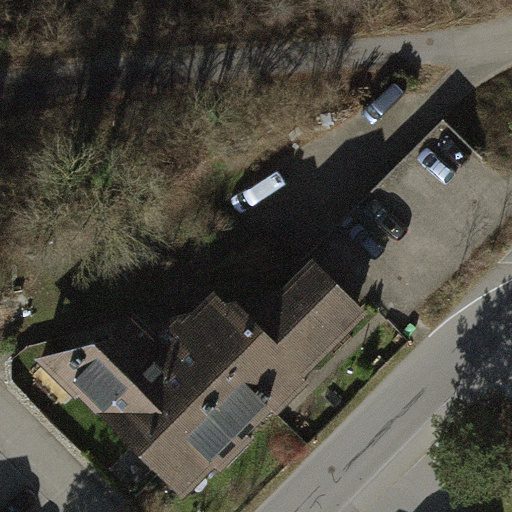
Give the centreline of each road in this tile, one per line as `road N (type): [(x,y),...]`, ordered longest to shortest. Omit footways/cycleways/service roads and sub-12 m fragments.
road 1 (residential): [(511,33),(205,71),(0,84)]
road 2 (residential): [(511,310),(302,511)]
